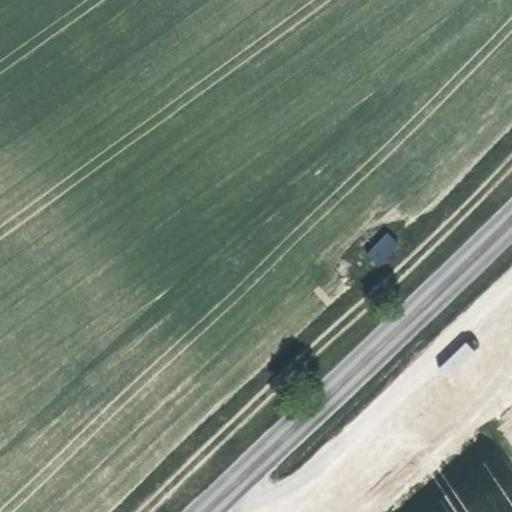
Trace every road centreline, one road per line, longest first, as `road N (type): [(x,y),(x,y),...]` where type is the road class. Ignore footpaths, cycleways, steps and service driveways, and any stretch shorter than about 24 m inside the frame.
road 1 (track): [(511,163),(148,511)]
road 2 (secondary): [(214,511),(511,229)]
